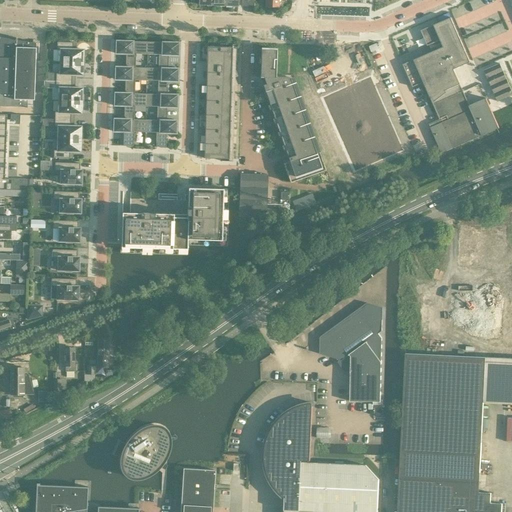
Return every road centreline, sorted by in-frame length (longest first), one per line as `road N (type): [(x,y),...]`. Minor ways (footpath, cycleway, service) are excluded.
road 1 (unclassified): [(0,486),(354,251),(511,181)]
road 2 (primary): [(0,462),(122,395),(332,250),(511,167)]
road 3 (residential): [(246,23),(244,156),(270,172),(270,185),(334,182)]
road 4 (residential): [(103,168),(108,18)]
road 5 (residential): [(189,21),(184,170)]
road 6 (residential): [(304,23),(377,25),(436,0)]
road 7 (residential): [(100,295),(103,168)]
